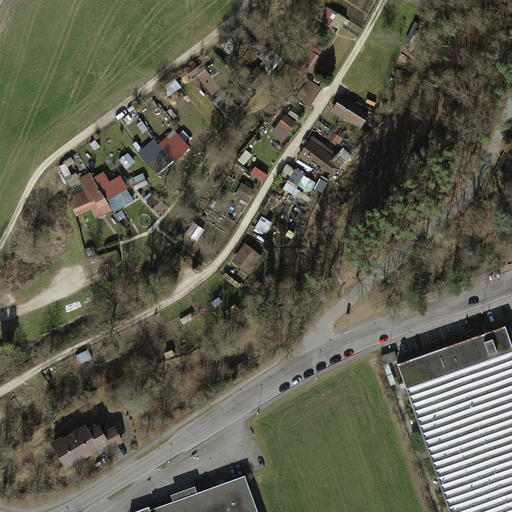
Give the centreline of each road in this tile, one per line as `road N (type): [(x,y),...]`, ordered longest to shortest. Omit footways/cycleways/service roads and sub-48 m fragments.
road 1 (track): [(0,395),(177,303),(207,277),(241,236),(382,0)]
road 2 (track): [(0,239),(38,169),(244,0)]
road 3 (unclassified): [(511,128),(465,199),(324,326),(322,355)]
road 4 (unclassified): [(322,355),(75,511)]
road 5 (unclassified): [(511,285),(322,355)]
